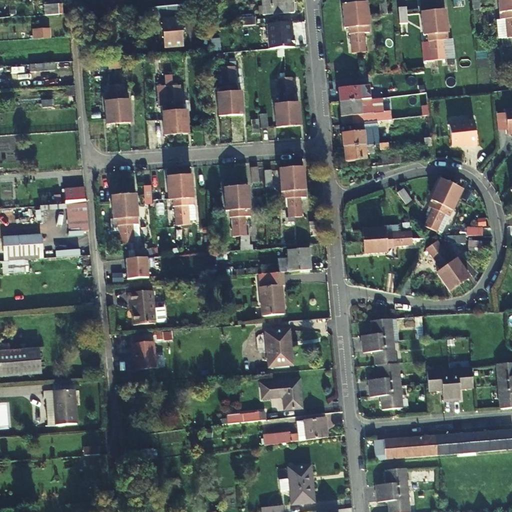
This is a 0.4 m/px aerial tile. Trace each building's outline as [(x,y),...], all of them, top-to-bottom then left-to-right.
[(262,0),(264,16),(296,13),(294,0),(262,0)] [(480,0),(472,0),(474,10),(481,9),(480,0)] [(511,38),(511,15),(510,0),(499,0),(501,20),(506,20),(508,39),(511,38)] [(45,17),(64,16),(63,5),(44,7),(45,17)] [(355,6),(360,55),(366,54),(364,35),(370,34),(367,5),(355,6)] [(360,55),(355,6),(343,8),(345,29),(349,29),(350,36),(352,35),(354,55),(360,55)] [(181,7),(153,9),(154,18),(162,18),(164,34),(183,32),(181,7)] [(435,13),(440,61),(446,61),(444,41),(445,41),(445,34),(449,34),(446,12),(435,13)] [(440,61),(435,13),(422,15),(424,37),(429,36),(430,42),(431,42),(433,62),(440,61)] [(248,27),(256,26),(255,17),(247,18),(248,27)] [(293,31),(292,24),(269,26),(270,50),(280,49),(283,49),(295,48),(294,36),(292,37),(291,31),(293,31)] [(36,40),(52,39),(52,31),(36,32),(36,40)] [(183,32),(164,34),(165,49),(184,47),(183,32)] [(300,55),(284,56),(285,64),(300,63),(300,55)] [(348,70),(361,69),(361,62),(347,64),(348,70)] [(228,69),(231,117),(243,116),(241,94),(238,94),(237,88),(235,89),(233,68),(228,69)] [(231,117),(228,69),(221,69),(222,89),(220,89),(221,96),(217,96),(219,118),(231,117)] [(173,87),(172,72),(164,73),(165,87),(157,88),(159,107),(163,107),(165,136),(177,135),(173,87)] [(286,79),(290,127),(302,126),(300,104),(296,104),(295,98),(294,98),(292,78),(286,79)] [(286,79),(282,79),(279,79),(280,98),(278,99),(279,106),(276,106),(278,128),(290,127),(286,79)] [(120,124),(117,83),(111,84),(112,96),(106,96),(108,125),(120,124)] [(117,83),(120,124),(132,123),(130,94),(125,95),(124,83),(117,83)] [(173,87),(177,135),(189,134),(187,112),(183,112),(182,106),(181,106),(179,86),(173,87)] [(340,103),(370,100),(370,89),(360,90),(360,87),(339,89),(340,103)] [(422,119),(428,118),(426,99),(426,94),(419,95),(422,119)] [(362,116),(363,124),(377,123),(390,122),(389,113),(376,113),(376,110),(371,110),(370,100),(340,103),(342,118),(362,116)] [(270,116),(262,117),(263,130),(271,130),(270,116)] [(157,121),(149,121),(150,141),(158,141),(157,121)] [(474,122),(449,125),(451,147),(458,146),(462,142),(465,144),(465,147),(477,146),(474,122)] [(377,123),(363,124),(364,132),(343,134),(345,149),(374,146),(378,145),(377,123)] [(431,140),(430,132),(421,133),(422,141),(431,140)] [(384,145),(392,144),(392,134),(383,135),(384,145)] [(431,140),(422,141),(423,148),(431,147),(431,140)] [(374,146),(345,149),(346,163),(367,161),(366,155),(375,154),(374,146)] [(392,166),(401,164),(400,152),(380,154),(382,166),(392,166)] [(259,183),(258,168),(251,169),(252,184),(259,183)] [(292,170),(296,218),(302,218),(300,196),(306,196),(304,169),(292,170)] [(296,218),(292,170),(280,171),(282,193),(285,192),(286,197),(287,197),(289,219),(296,218)] [(151,182),(150,171),(143,172),(144,183),(151,182)] [(181,178),(184,226),(191,226),(190,207),(194,206),(192,177),(181,178)] [(177,227),(184,226),(181,178),(168,179),(170,202),(174,202),(174,208),(176,208),(177,227)] [(431,230),(452,186),(441,181),(429,208),(433,210),(426,228),(431,230)] [(446,216),(451,218),(463,191),(452,186),(431,230),(438,233),(442,225),(446,216)] [(109,188),(101,189),(102,202),(110,202),(109,188)] [(236,189),(240,237),(241,251),(255,250),(254,236),(247,237),(245,218),(251,217),(249,188),(236,189)] [(240,237),(236,189),(225,190),(227,211),(231,211),(231,218),(233,218),(235,238),(240,237)] [(70,192),(71,207),(86,206),(88,206),(87,190),(70,192)] [(403,190),(398,194),(405,205),(411,201),(403,190)] [(125,197),(129,245),(136,244),(135,226),(139,225),(138,196),(125,197)] [(129,245),(125,197),(114,197),(115,220),(119,219),(120,227),(121,227),(122,245),(129,245)] [(446,216),(442,225),(447,227),(451,218),(446,216)] [(318,235),(316,222),(309,223),(311,236),(318,235)] [(364,243),(413,240),(412,233),(393,235),(393,233),(386,233),(385,229),(364,230),(364,243)] [(43,260),(42,252),(41,237),(5,239),(6,263),(43,260)] [(465,244),(465,237),(447,238),(447,244),(452,243),(452,245),(465,244)] [(413,240),(364,243),(365,255),(387,254),(386,250),(395,250),(395,248),(413,247),(413,240)] [(431,245),(459,285),(468,278),(452,255),(448,258),(437,242),(431,245)] [(459,285),(431,245),(426,249),(437,266),(440,271),(437,273),(449,291),(459,285)] [(91,250),(42,252),(43,260),(92,257),(91,250)] [(285,274),(311,271),(310,250),(287,251),(288,265),(262,267),(262,275),(285,274)] [(125,260),(126,282),(148,281),(147,260),(125,260)] [(262,275),(260,275),(263,317),(285,315),(282,287),(285,286),(285,274),(262,275)] [(397,291),(397,277),(390,277),(389,291),(397,291)] [(153,294),(129,296),(130,307),(132,307),(134,329),(156,327),(156,325),(164,325),(166,322),(165,311),(155,312),(153,294)] [(391,320),(371,322),(373,336),(362,337),(363,346),(395,343),(393,320),(391,320)] [(292,358),(289,323),(265,325),(268,360),(292,358)] [(375,360),(396,358),(395,346),(395,343),(363,346),(363,354),(374,354),(375,360)] [(155,344),(133,347),(134,356),(136,356),(137,362),(136,362),(137,373),(158,371),(155,344)] [(416,345),(395,346),(396,358),(397,365),(397,369),(416,367),(425,366),(424,353),(417,354),(416,345)] [(40,349),(0,352),(0,376),(42,373),(40,349)] [(376,367),(378,367),(397,365),(396,358),(375,360),(376,367)] [(499,388),(511,387),(511,364),(498,366),(499,388)] [(368,382),(369,390),(401,387),(399,370),(397,370),(397,369),(397,365),(378,367),(380,381),(368,382)] [(449,371),(452,402),(461,401),(460,389),(474,388),(472,368),(449,371)] [(452,402),(449,371),(428,372),(430,393),(443,391),(444,402),(452,402)] [(300,381),(260,384),(261,400),(283,398),(285,411),(304,409),(300,381)] [(403,409),(401,387),(369,390),(370,398),(381,398),(383,411),(403,409)] [(511,387),(499,388),(501,410),(511,409),(511,387)] [(72,404),(71,389),(54,390),(56,424),(78,423),(76,403),(72,404)] [(229,418),(230,425),(263,421),(267,421),(266,413),(263,414),(229,418)] [(265,447),(328,439),(326,420),(305,422),(307,438),(300,439),(300,435),(291,436),(291,433),(264,436),(265,447)] [(298,423),(300,435),(300,439),(307,438),(305,422),(298,423)] [(511,449),(511,431),(385,442),(386,459),(511,449)] [(83,448),(84,456),(100,455),(100,447),(83,448)] [(139,463),(153,461),(152,453),(138,455),(139,463)] [(292,505),(315,504),(312,467),(289,469),(290,480),(280,481),(281,492),(291,492),(292,505)] [(400,474),(386,475),(387,485),(376,486),(377,494),(407,492),(406,473),(400,474)] [(408,511),(407,492),(377,494),(378,504),(388,503),(388,511),(408,511)]
